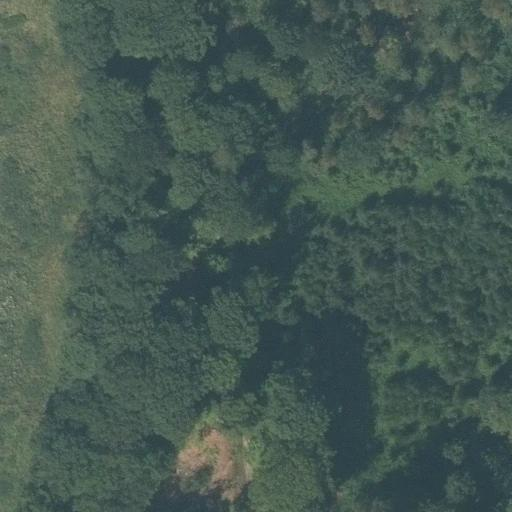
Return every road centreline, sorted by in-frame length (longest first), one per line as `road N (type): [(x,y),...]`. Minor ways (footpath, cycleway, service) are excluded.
road 1 (track): [(186,135),(128,319),(86,379),(40,511)]
road 2 (track): [(186,135),(204,274),(234,396),(235,511)]
road 3 (track): [(172,0),(186,135)]
